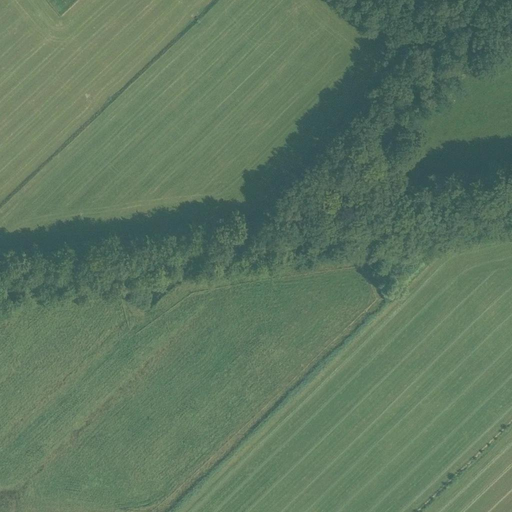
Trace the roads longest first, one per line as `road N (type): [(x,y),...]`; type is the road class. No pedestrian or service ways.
road 1 (unclassified): [(0,281),(511,194)]
road 2 (track): [(233,246),(393,65),(390,32),(349,0)]
